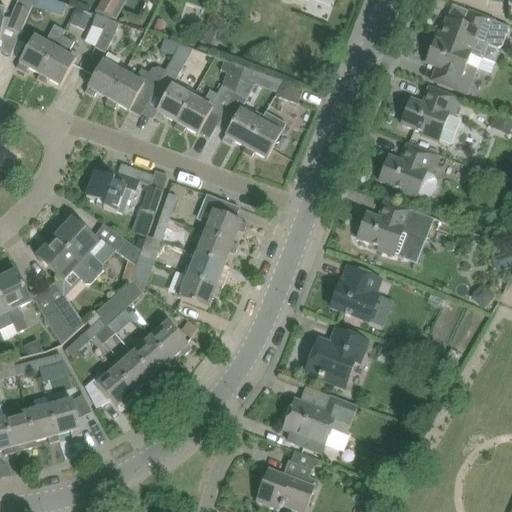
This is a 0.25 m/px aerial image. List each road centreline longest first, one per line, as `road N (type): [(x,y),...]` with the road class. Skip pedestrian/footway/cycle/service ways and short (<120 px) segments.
road 1 (residential): [(311,209),(56,130)]
road 2 (residential): [(311,209),(391,0)]
road 3 (residential): [(214,402),(257,341),(311,209)]
road 4 (residential): [(207,511),(237,437),(234,421),(214,402)]
road 5 (residential): [(118,473),(171,444),(214,402)]
